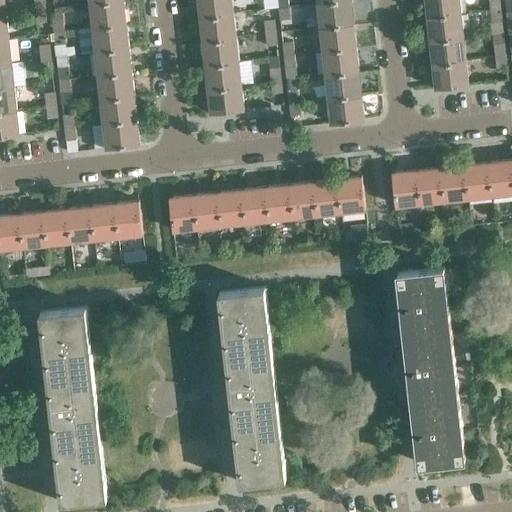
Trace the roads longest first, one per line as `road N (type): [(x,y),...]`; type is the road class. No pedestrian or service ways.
road 1 (residential): [(177,158),(403,131)]
road 2 (residential): [(0,183),(177,158)]
road 3 (residential): [(177,158),(160,0)]
road 4 (residential): [(403,131),(390,0)]
